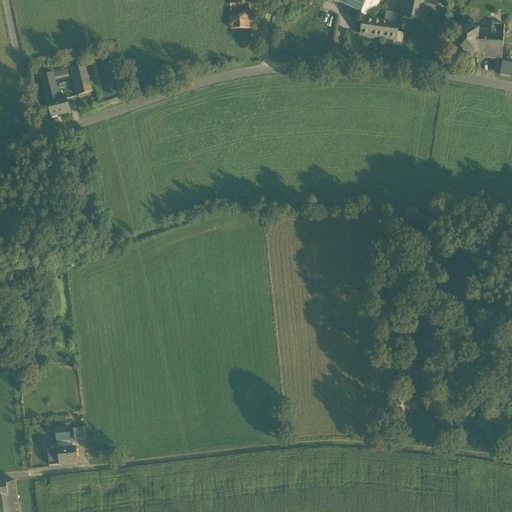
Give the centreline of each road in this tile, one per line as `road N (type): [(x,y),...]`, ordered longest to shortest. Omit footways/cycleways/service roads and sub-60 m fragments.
road 1 (residential): [(511,88),(377,64),(265,69),(0,145)]
road 2 (track): [(96,466),(332,441),(461,449),(511,461)]
road 3 (track): [(33,138),(4,0)]
